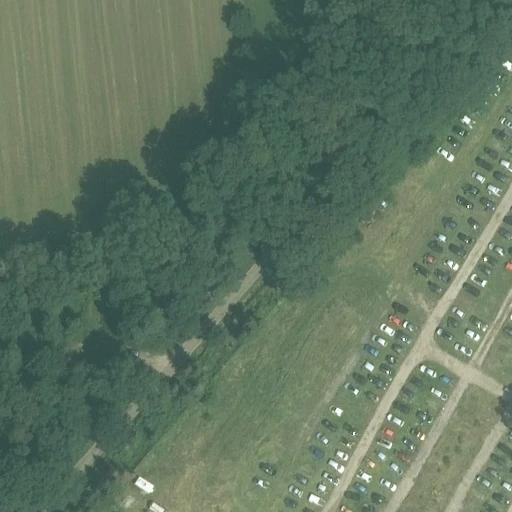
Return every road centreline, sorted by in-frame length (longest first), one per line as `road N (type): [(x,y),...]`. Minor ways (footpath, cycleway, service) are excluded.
road 1 (unclassified): [(44,511),(500,0)]
road 2 (track): [(0,362),(98,359),(163,380)]
